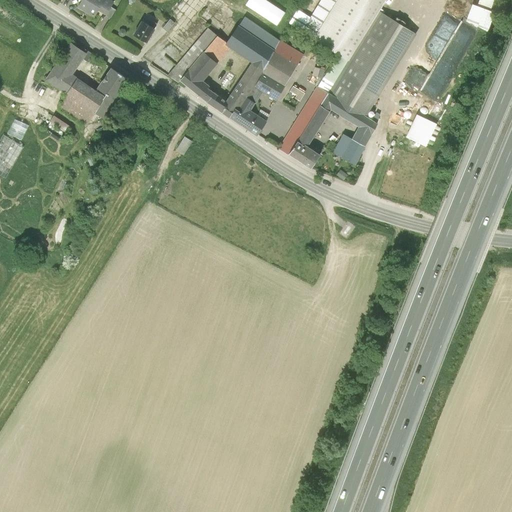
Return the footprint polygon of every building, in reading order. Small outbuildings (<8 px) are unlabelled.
[(77,9),(85,14),(92,0),(78,0),(81,2),(77,9)] [(113,3),(108,0),(92,0),(85,14),(93,18),(98,11),(105,15),(110,7),(113,3)] [(265,0),(254,0),(251,6),(287,27),(293,16),(265,0)] [(337,0),(315,38),(348,58),(382,0),(337,0)] [(495,0),(480,0),(479,7),(491,11),(495,0)] [(110,21),(116,11),(110,7),(105,15),(104,17),(110,21)] [(379,12),(328,95),(366,118),(379,96),(417,35),(398,24),(379,12)] [(245,17),(240,24),(277,48),(281,41),(245,17)] [(171,19),(163,27),(167,31),(175,22),(171,19)] [(142,22),(134,35),(146,42),(154,29),(142,22)] [(209,101),(232,116),(253,83),(259,75),(262,69),(275,51),(277,48),(240,24),(226,45),(230,48),(251,61),(225,101),(214,93),(209,101)] [(178,83),(181,81),(203,54),(217,37),(207,29),(168,75),(178,83)] [(217,37),(203,54),(216,65),(230,48),(226,45),(217,37)] [(303,54),(281,41),(277,48),(275,51),(297,65),(303,54)] [(70,44),(46,80),(69,95),(60,108),(86,125),(94,112),(103,118),(128,82),(111,70),(95,92),(70,75),(85,54),(70,44)] [(275,51),(262,69),(285,84),(297,65),(275,51)] [(201,83),(216,65),(203,54),(181,81),(209,101),(214,93),(201,83)] [(20,60),(13,56),(0,76),(0,84),(3,86),(20,60)] [(282,90),(285,84),(262,69),(259,75),(253,83),(264,90),(276,98),(282,90)] [(264,90),(253,83),(232,116),(257,132),(265,119),(251,110),(264,90)] [(300,101),(305,92),(292,85),(289,91),(296,95),(294,98),(300,101)] [(289,157),(298,143),(320,107),(328,95),(317,88),(278,150),(289,157)] [(359,128),(352,141),(365,148),(377,125),(366,118),(328,95),(320,107),(329,113),(331,110),(359,128)] [(307,149),(329,113),(320,107),(298,143),(307,149)] [(70,128),(53,117),(49,123),(66,134),(70,128)] [(8,134),(22,139),(28,124),(14,118),(8,134)] [(355,167),(365,148),(352,141),(343,136),(337,146),(330,143),(326,151),(355,167)] [(176,151),(183,155),(192,142),(184,137),(176,151)] [(320,157),(307,149),(298,143),(289,157),(311,171),(320,157)] [(0,174),(8,175),(9,165),(0,164),(0,174)]
